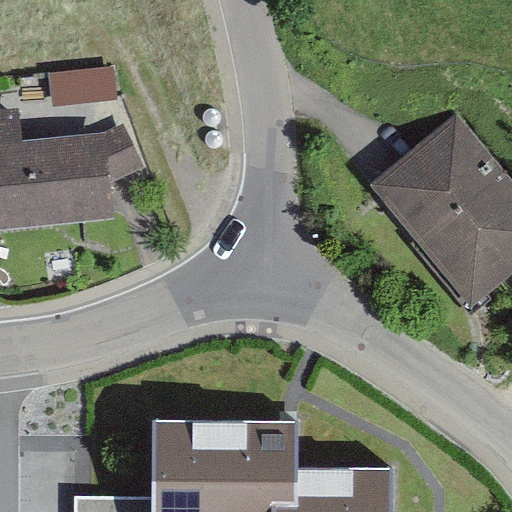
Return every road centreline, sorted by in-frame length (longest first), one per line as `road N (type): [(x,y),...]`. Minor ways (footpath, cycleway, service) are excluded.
road 1 (residential): [(511,456),(364,333),(258,281)]
road 2 (residential): [(258,281),(263,145),(245,0)]
road 3 (residential): [(258,281),(63,337),(0,345)]
